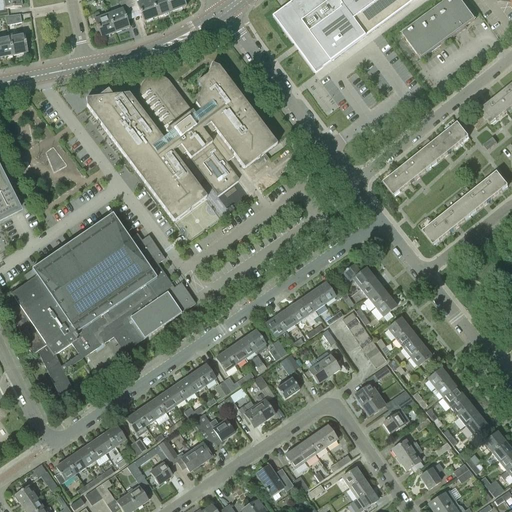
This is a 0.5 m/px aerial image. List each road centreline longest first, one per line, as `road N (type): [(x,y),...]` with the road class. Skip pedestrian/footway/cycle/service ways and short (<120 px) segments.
road 1 (residential): [(45,432),(60,441),(376,217)]
road 2 (residential): [(350,181),(220,8)]
road 3 (residential): [(350,181),(511,57)]
road 4 (residential): [(170,511),(326,398)]
road 5 (tertiary): [(84,66),(181,34),(220,8)]
road 6 (residential): [(407,511),(326,398)]
road 7 (residential): [(497,367),(422,272)]
